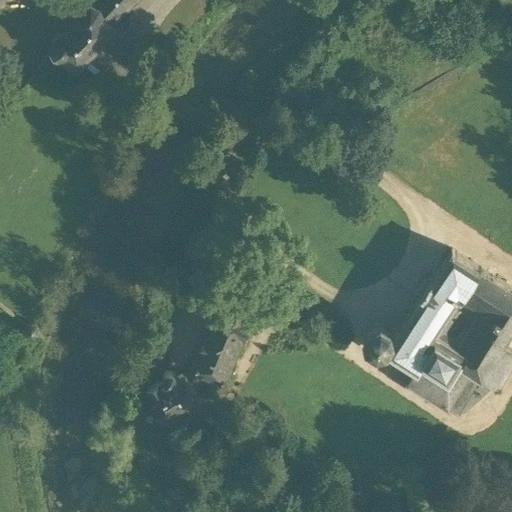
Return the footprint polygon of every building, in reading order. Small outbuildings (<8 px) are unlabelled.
[(74,15),(75,20),(95,39),(133,0),(94,0),(93,2),(88,1),(83,2),(78,5),(75,10),(74,15)] [(59,57),(63,54),(71,63),(89,46),(95,39),(75,20),(69,26),(61,34),(57,32),(52,32),(47,35),(44,38),(42,43),(42,46),(42,48),(43,50),(45,53),(47,54),(49,56),(54,57),(59,57)] [(0,114),(41,60),(36,56),(0,103),(0,114)] [(426,273),(422,270),(411,287),(415,289),(396,319),(391,316),(384,327),(381,322),(377,319),(371,317),(365,319),(361,322),(358,327),(357,332),(358,338),(361,342),(366,345),(372,346),(377,344),(382,341),(411,360),(401,375),(451,408),(476,372),(492,383),(511,353),(511,344),(496,334),(511,310),(511,286),(448,244),(426,273)] [(268,275),(239,261),(222,299),(252,312),(268,275)] [(266,282),(261,294),(274,300),(279,288),(266,282)] [(252,312),(222,299),(218,308),(213,306),(186,367),(220,382),(252,312)] [(511,310),(496,334),(511,344),(511,310)] [(173,377),(165,365),(156,371),(158,375),(137,388),(147,404),(144,406),(152,419),(192,396),(179,374),(173,377)] [(186,367),(179,374),(192,396),(220,382),(186,367)]
